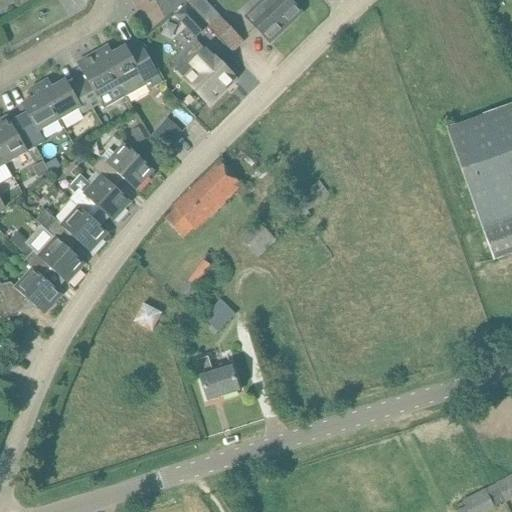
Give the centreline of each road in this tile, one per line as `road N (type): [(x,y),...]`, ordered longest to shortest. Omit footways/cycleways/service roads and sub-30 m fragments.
road 1 (residential): [(0,499),(50,355),(94,279),(192,165),(361,0)]
road 2 (unclassified): [(62,511),(511,368)]
road 3 (residential): [(0,76),(90,25),(106,0)]
